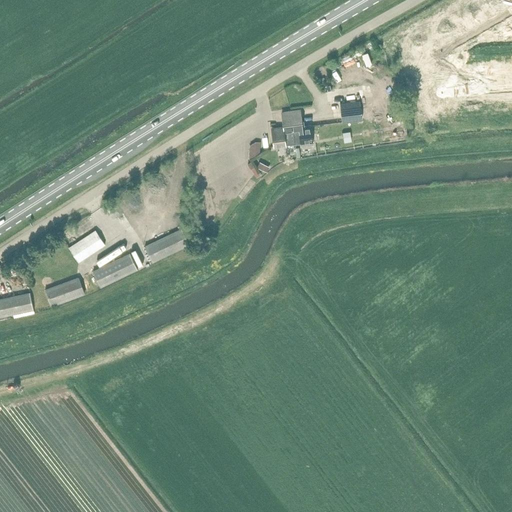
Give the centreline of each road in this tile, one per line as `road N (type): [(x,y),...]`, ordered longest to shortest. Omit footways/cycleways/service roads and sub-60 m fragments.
road 1 (unclassified): [(0,255),(417,0)]
road 2 (primary): [(0,227),(368,0)]
road 3 (track): [(0,389),(170,334),(247,296),(277,270)]
